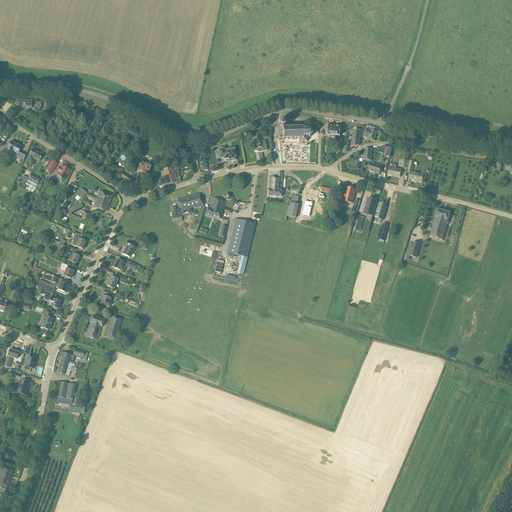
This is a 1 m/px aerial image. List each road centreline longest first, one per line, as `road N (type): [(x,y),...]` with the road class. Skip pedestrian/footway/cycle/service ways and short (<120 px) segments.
road 1 (unclassified): [(511,216),(329,171)]
road 2 (unclassified): [(163,127),(91,93),(0,78)]
road 3 (unclassified): [(10,511),(55,350)]
road 4 (unclassified): [(383,124),(290,109),(222,133)]
road 5 (unclassified): [(55,350),(130,203)]
road 6 (unclassified): [(130,203),(0,108)]
road 7 (unclassified): [(329,171),(270,166),(197,179)]
